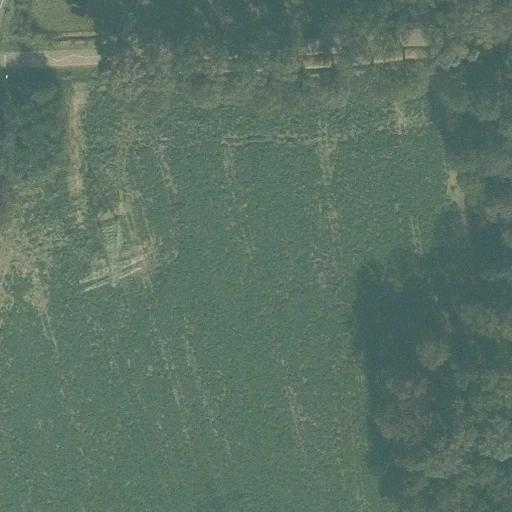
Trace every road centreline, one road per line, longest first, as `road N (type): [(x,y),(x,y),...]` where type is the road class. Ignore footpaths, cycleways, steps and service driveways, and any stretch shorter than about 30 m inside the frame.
road 1 (unclassified): [(511,31),(464,27),(0,59)]
road 2 (track): [(511,380),(463,0)]
